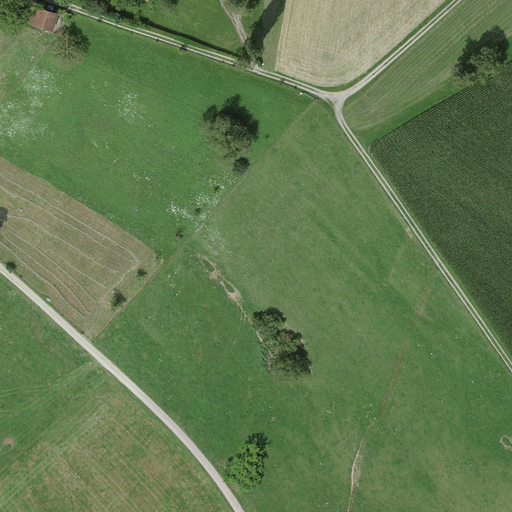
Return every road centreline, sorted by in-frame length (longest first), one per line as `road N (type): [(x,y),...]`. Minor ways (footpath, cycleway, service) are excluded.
road 1 (track): [(511,367),(349,134),(337,101),(46,0)]
road 2 (track): [(239,511),(199,454),(0,267)]
road 3 (track): [(337,101),(458,0)]
